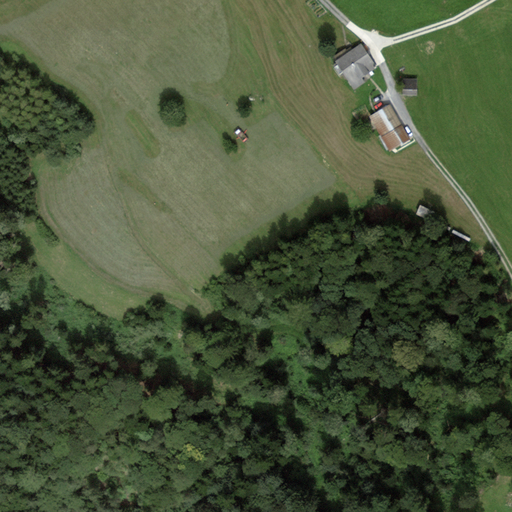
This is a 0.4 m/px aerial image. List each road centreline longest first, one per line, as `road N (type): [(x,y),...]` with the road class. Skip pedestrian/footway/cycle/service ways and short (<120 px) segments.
road 1 (track): [(511,276),(501,246),(422,143),(367,41),(324,0)]
road 2 (track): [(367,41),(449,22),(490,0)]
